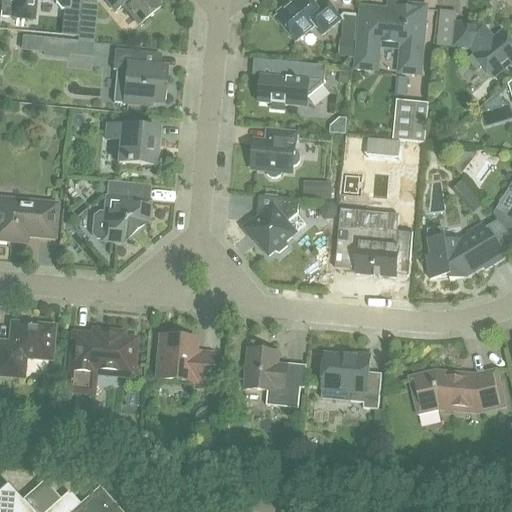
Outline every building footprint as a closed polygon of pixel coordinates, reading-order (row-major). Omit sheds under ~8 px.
[(1,5),(0,15),(0,17),(25,20),(33,20),(35,0),(38,0),(56,2),(55,4),(61,11),(65,11),(70,12),(71,0),(13,0),(13,6),(1,5)] [(160,2),(157,0),(104,0),(115,13),(122,7),(139,26),(160,8),(159,7),(160,2)] [(309,0),(300,0),(295,5),(293,2),(277,15),(280,17),(276,20),(295,43),(315,27),(323,36),(341,20),(341,19),(343,22),(342,40),(341,40),(339,58),(354,59),(357,16),(344,15),(340,18),(324,0),(323,0),(315,7),(309,0)] [(427,8),(392,4),(390,4),(390,11),(362,9),(357,69),(377,71),(379,47),(402,50),(400,73),(420,75),(427,8)] [(494,39),(488,31),(484,27),(456,24),(454,48),(471,50),(476,55),(474,56),(493,80),(510,66),(511,68),(511,67),(511,42),(503,32),(494,39)] [(23,38),(21,52),(43,54),(43,58),(69,61),(70,57),(71,43),(23,38)] [(114,65),(113,73),(117,73),(114,104),(124,105),(150,107),(151,103),(162,105),(166,69),(160,68),(143,67),(145,54),(115,51),(114,65)] [(326,67),(279,63),(278,73),(272,78),(262,77),(259,104),(272,106),(271,110),(285,112),(286,107),(307,109),(308,100),(324,86),(326,67)] [(350,72),(340,71),(339,84),(349,85),(350,72)] [(394,142),(414,144),(426,145),(430,106),(398,103),(394,142)] [(55,110),(44,120),(55,131),(66,121),(55,110)] [(439,121),(429,130),(438,141),(448,132),(439,121)] [(105,141),(107,141),(120,142),(118,165),(156,169),(157,156),(158,156),(159,144),(158,144),(159,131),(107,127),(105,141)] [(299,133),(274,130),(272,144),(255,142),(252,171),(266,172),(267,176),(270,180),(276,180),(281,177),(282,173),(292,174),(293,168),(297,167),(300,163),(301,158),(298,154),(295,152),(295,146),(299,143),(299,133)] [(451,135),(447,140),(449,145),(455,146),(459,142),(457,136),(451,135)] [(464,156),(472,163),(479,155),(467,153),(464,156)] [(102,240),(102,242),(122,244),(148,223),(150,203),(130,201),(132,185),(108,183),(105,214),(99,214),(95,218),(93,235),(97,240),(102,240)] [(326,185),(325,203),(333,203),(334,186),(326,185)] [(497,209),(494,214),(500,222),(510,234),(511,230),(511,186),(510,190),(511,193),(511,214),(510,217),(497,209)] [(306,226),(298,216),(299,201),(259,197),(257,221),(247,230),(269,257),(276,251),(280,253),(287,248),(286,244),(306,226)] [(57,206),(0,200),(0,241),(26,244),(27,237),(54,240),(57,206)] [(322,209),(321,216),(326,220),(333,221),(339,216),(339,209),(334,204),(327,204),(322,209)] [(342,211),(336,270),(357,271),(356,276),(382,278),(391,279),(396,279),(397,277),(398,262),(410,263),(413,234),(397,232),(386,231),(385,248),(359,246),(362,213),(342,211)] [(431,258),(427,259),(431,281),(450,278),(450,282),(466,280),(467,280),(467,279),(484,268),(486,270),(507,257),(505,253),(511,249),(511,236),(510,234),(500,222),(486,230),(483,225),(468,234),(469,236),(461,241),(461,240),(446,243),(446,239),(444,229),(427,231),(428,235),(429,241),(431,258)] [(12,324),(10,343),(9,350),(0,349),(0,377),(23,379),(25,359),(51,361),(54,328),(12,324)] [(119,372),(123,378),(133,379),(136,345),(132,340),(123,339),(119,334),(110,333),(105,337),(73,334),(68,394),(84,395),(84,393),(88,390),(89,381),(86,377),(86,374),(91,370),(97,370),(100,374),(109,375),(113,372),(119,372)] [(213,355),(199,354),(198,358),(194,357),(195,341),(161,338),(157,381),(210,386),(213,355)] [(278,355),(270,354),(265,347),(258,353),(250,352),(249,367),(244,371),(248,375),(246,390),(268,392),(267,407),(299,410),(301,389),(285,388),(287,369),(277,368),(278,355)] [(323,389),(322,400),(351,403),(364,405),(364,410),(375,411),(379,411),(382,376),(368,374),(370,358),(356,356),(355,360),(326,357),(323,389)] [(476,379),(462,377),(436,375),(412,381),(420,413),(439,409),(469,412),(479,412),(503,407),(495,374),(476,379)] [(0,490),(0,511),(120,511),(100,488),(80,506),(69,493),(60,501),(44,483),(23,501),(7,484),(0,490)]
